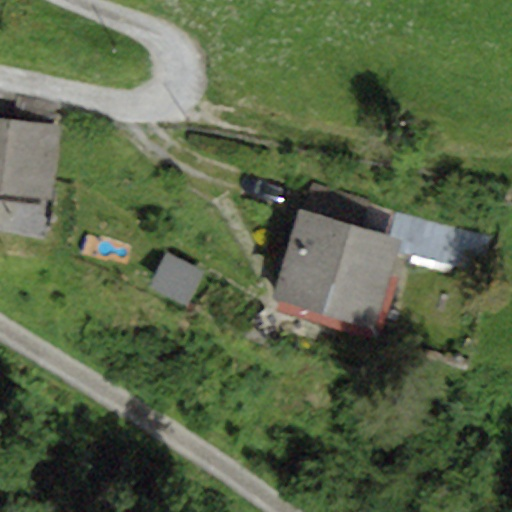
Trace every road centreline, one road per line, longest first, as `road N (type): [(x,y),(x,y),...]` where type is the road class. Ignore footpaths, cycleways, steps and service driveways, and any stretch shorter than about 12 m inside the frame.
road 1 (residential): [(279,511),(180,437),(0,326)]
road 2 (residential): [(0,81),(141,105),(175,94),(183,70),(165,41),(78,0)]
